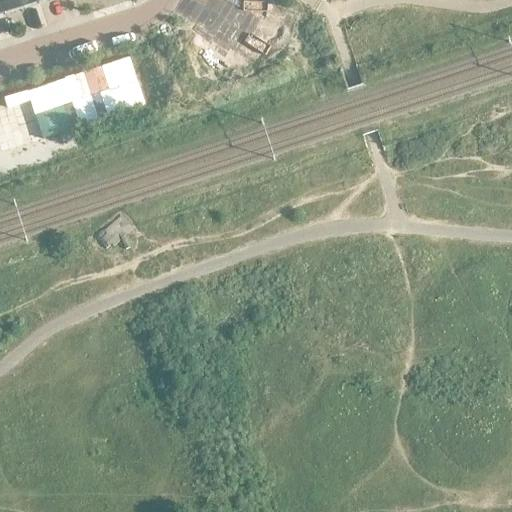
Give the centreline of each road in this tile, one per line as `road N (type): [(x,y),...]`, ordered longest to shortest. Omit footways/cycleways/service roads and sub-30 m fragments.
road 1 (unknown): [(385,177),(228,235),(75,279),(0,317)]
road 2 (residential): [(0,60),(141,16),(162,0)]
road 3 (unknown): [(385,177),(454,157),(511,173)]
